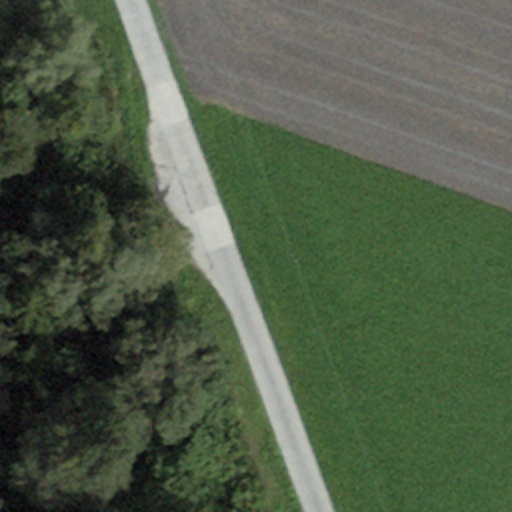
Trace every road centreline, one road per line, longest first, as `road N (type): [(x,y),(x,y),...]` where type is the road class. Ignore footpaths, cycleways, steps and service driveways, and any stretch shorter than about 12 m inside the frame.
road 1 (track): [(337,511),(152,0)]
road 2 (track): [(0,207),(215,172)]
